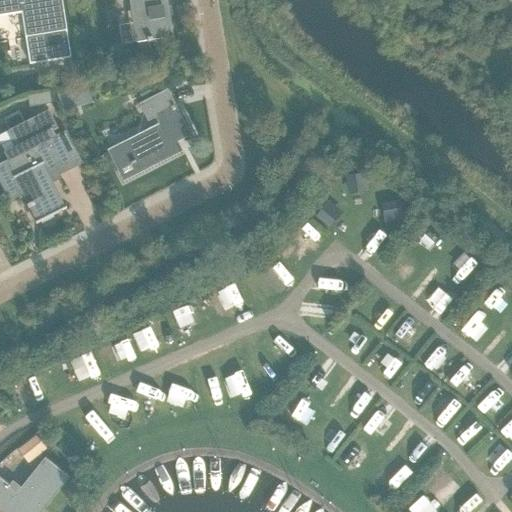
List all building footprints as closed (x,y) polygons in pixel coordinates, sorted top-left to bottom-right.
[(0,0),(0,15),(21,12),(25,38),(29,65),(71,58),(61,0),(0,0)] [(172,38),(166,0),(128,0),(136,44),(172,38)] [(187,135),(166,93),(141,106),(148,120),(155,116),(161,126),(110,152),(123,180),(179,152),(174,142),(187,135)] [(27,98),(29,109),(51,104),(49,94),(27,98)] [(0,185),(3,192),(16,186),(36,224),(66,209),(46,170),(67,160),(55,137),(51,138),(48,133),(55,130),(47,114),(8,133),(16,149),(4,156),(6,161),(0,164),(0,185)] [(359,173),(346,175),(349,194),(362,192),(359,173)] [(398,203),(380,207),(382,219),(401,216),(398,203)] [(338,216),(323,204),(315,214),(330,226),(338,216)] [(70,358),(79,378),(99,369),(90,349),(70,358)] [(0,511),(42,511),(69,478),(45,459),(15,496),(8,490),(10,487),(0,479),(0,511)] [(417,511),(434,511),(437,511),(426,493),(411,501),(417,511)]
